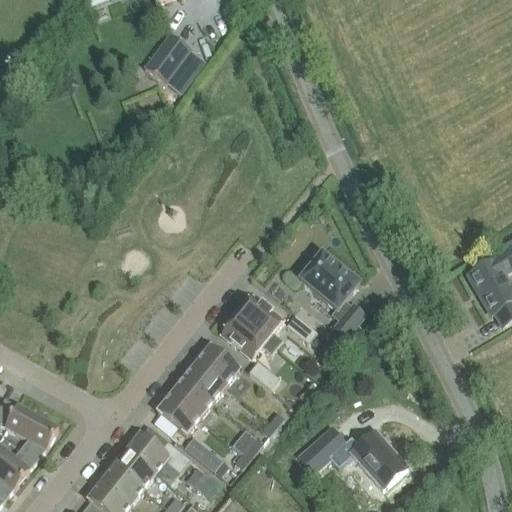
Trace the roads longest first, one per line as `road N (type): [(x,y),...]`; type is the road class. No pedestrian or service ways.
road 1 (tertiary): [(496,511),(485,449),(337,156),(276,0)]
road 2 (residential): [(109,422),(242,257)]
road 3 (residential): [(109,422),(0,357)]
